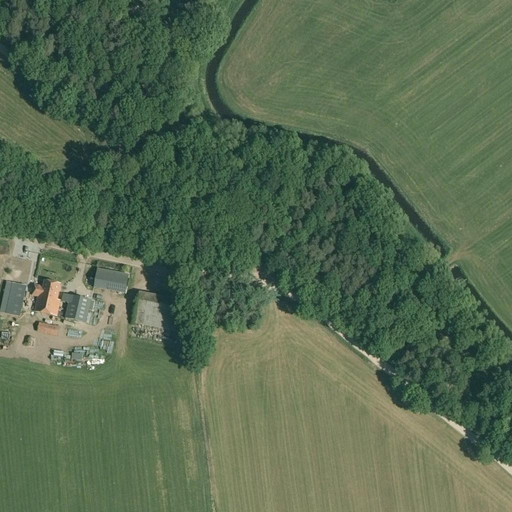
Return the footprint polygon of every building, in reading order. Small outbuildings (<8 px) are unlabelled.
[(67,285),(75,288),(79,277),(71,274),(67,285)] [(112,288),(132,288),(132,274),(113,274),(112,288)] [(57,301),(61,285),(45,281),(44,287),(35,286),(32,296),(38,297),(35,312),(57,317),(60,301),(57,301)] [(26,288),(12,285),(6,314),(20,317),(26,288)] [(183,301),(140,293),(133,324),(177,332),(178,325),(189,327),(190,314),(186,313),(188,302),(183,301)] [(86,324),(91,301),(64,295),(62,302),(69,304),(65,319),(86,324)] [(59,328),(46,326),(45,334),(57,337),(59,328)]
